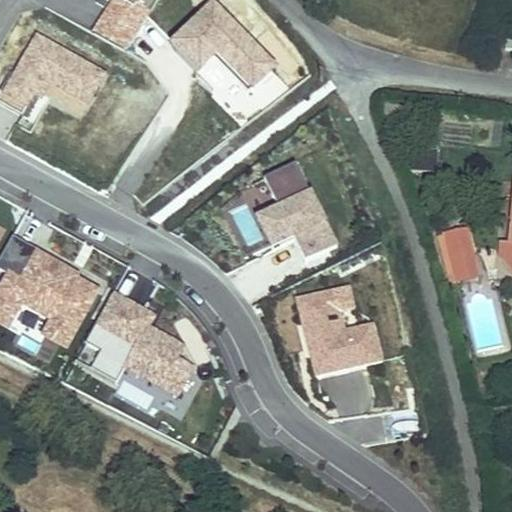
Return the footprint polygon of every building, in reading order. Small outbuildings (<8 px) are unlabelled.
[(137,3),(139,0),(77,0),(104,16),(137,36),(151,11),(137,3)] [(272,71),(213,11),(176,47),(200,71),(213,59),(248,94),(272,71)] [(104,16),(92,35),(126,54),(137,36),(104,16)] [(0,103),(31,118),(46,87),(88,107),(107,69),(31,33),(0,98),(0,103)] [(295,165),(264,181),(279,211),(294,241),(306,264),(337,248),(295,165)] [(272,252),(294,241),(279,211),(258,222),(272,252)] [(511,224),(510,246),(501,245),(500,257),(511,271),(511,224)] [(466,232),(445,237),(450,259),(471,254),(466,232)] [(40,253),(13,238),(0,262),(0,272),(9,277),(0,293),(0,325),(8,330),(22,305),(52,321),(44,336),(66,348),(97,291),(67,275),(69,272),(39,255),(40,253)] [(478,283),(471,254),(450,259),(457,288),(478,283)] [(334,293),(321,296),(325,312),(338,309),(334,293)] [(150,317),(112,296),(86,345),(100,353),(91,370),(116,384),(125,368),(163,388),(177,396),(192,369),(175,360),(182,348),(145,327),(150,317)] [(311,358),(316,379),(382,362),(372,326),(344,333),(338,309),(325,312),(321,296),(297,302),(308,347),(313,346),(315,357),(311,358)] [(205,376),(192,369),(177,396),(163,388),(153,407),(180,421),(205,376)]
